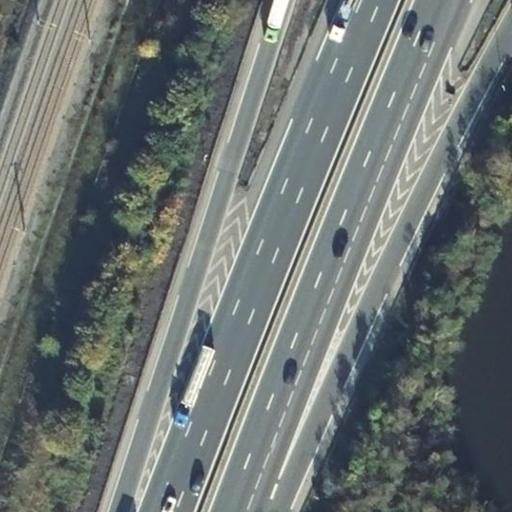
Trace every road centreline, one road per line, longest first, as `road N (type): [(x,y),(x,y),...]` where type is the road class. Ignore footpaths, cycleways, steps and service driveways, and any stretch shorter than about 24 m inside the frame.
road 1 (motorway): [(370,0),(165,511)]
road 2 (motorway): [(236,511),(441,0)]
road 3 (motorway): [(285,511),(366,309),(511,22)]
road 4 (motorway): [(282,0),(119,511)]
